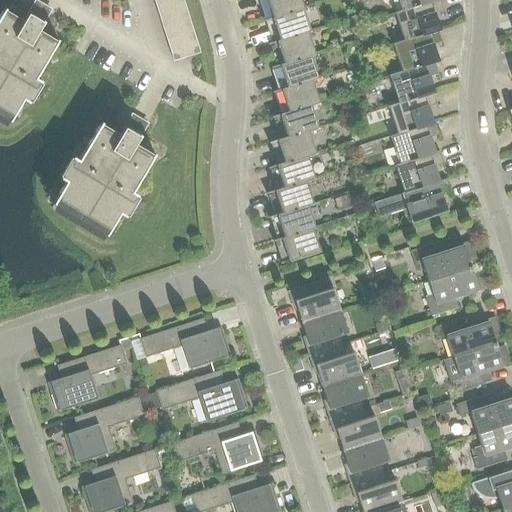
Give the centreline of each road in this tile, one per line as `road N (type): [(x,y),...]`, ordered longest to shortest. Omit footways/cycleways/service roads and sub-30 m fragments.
road 1 (residential): [(240,272),(227,200),(232,80),(216,0)]
road 2 (residential): [(511,264),(477,122),(481,0)]
road 3 (residential): [(0,349),(240,272)]
road 4 (residential): [(317,511),(240,272)]
road 5 (residential): [(50,511),(0,354)]
